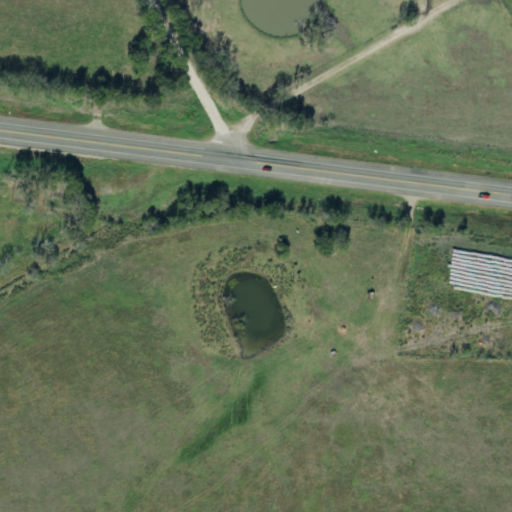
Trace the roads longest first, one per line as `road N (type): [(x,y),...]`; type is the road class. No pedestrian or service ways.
road 1 (primary): [(511,185),(0,118)]
road 2 (residential): [(239,149),(445,0)]
road 3 (residential): [(239,149),(157,0)]
